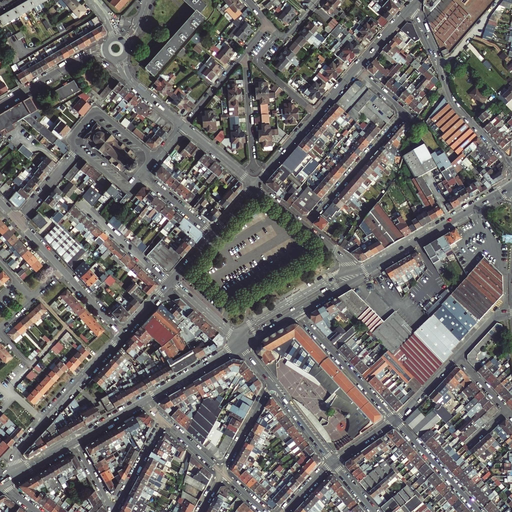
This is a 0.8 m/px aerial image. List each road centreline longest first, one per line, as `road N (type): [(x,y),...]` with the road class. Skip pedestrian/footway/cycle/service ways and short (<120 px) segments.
road 1 (residential): [(305,227),(404,111),(356,69)]
road 2 (residential): [(294,311),(395,420)]
road 3 (secondary): [(384,260),(511,185)]
road 4 (secondary): [(353,273),(236,339)]
road 5 (residential): [(156,158),(97,109),(69,143),(78,150)]
road 6 (residential): [(438,62),(452,102),(510,165)]
road 7 (residential): [(395,420),(478,511)]
